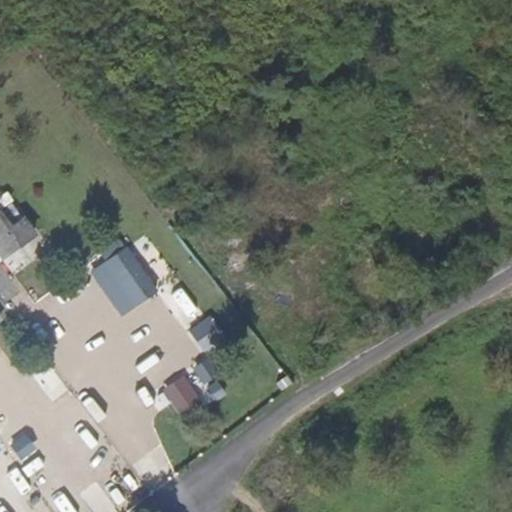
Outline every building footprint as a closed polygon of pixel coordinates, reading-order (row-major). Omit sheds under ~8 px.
[(205,29),(212,43),(227,35),(220,21),(205,29)] [(0,262),(3,266),(37,238),(25,225),(14,234),(1,220),(0,221),(0,262)] [(77,284),(108,329),(145,303),(114,259),(77,284)] [(260,321),(290,299),(267,266),(237,287),(260,321)] [(201,352),(223,341),(212,319),(190,329),(201,352)]
